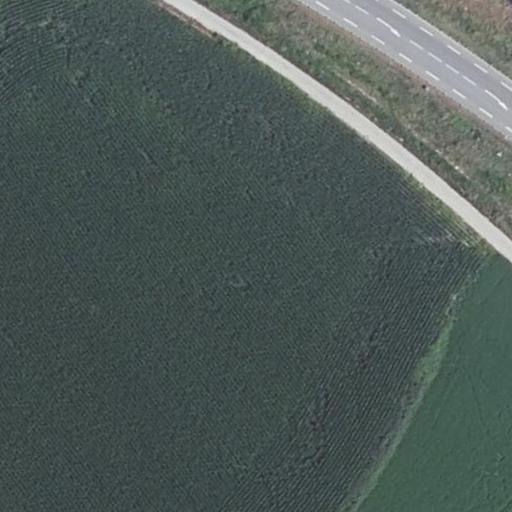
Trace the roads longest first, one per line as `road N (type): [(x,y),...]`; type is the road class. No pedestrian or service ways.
road 1 (track): [(181,0),(443,178),(511,244)]
road 2 (secondary): [(511,114),(340,0)]
